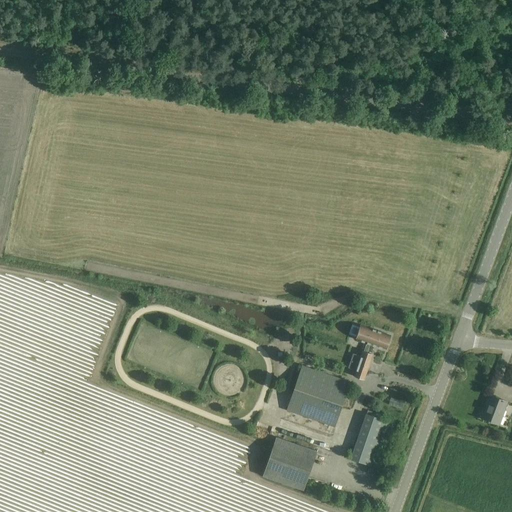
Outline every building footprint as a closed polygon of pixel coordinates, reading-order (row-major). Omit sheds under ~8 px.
[(354,375),(365,379),(369,367),(370,367),(371,362),(370,362),(373,355),(367,353),(367,352),(368,352),(370,346),(370,345),(370,344),(371,344),(373,344),(373,345),(376,346),(379,346),(379,347),(382,349),(382,348),(385,349),(390,335),(361,326),(362,327),(358,338),(357,338),(356,339),(361,340),(361,341),(364,342),(365,342),(367,342),(364,352),(363,351),(361,356),(353,354),(348,368),(356,370),(354,375)] [(287,410),(325,423),(334,427),(350,382),(302,365),(287,410)] [(482,418),(488,420),(487,421),(489,422),(490,421),(499,425),(508,402),(490,395),(486,404),(488,404),(482,418)] [(351,459),(373,466),(389,421),(366,413),(351,459)] [(253,439),(266,443),(270,433),(257,428),(253,439)] [(277,437),(264,476),(302,489),(316,451),(277,437)]
